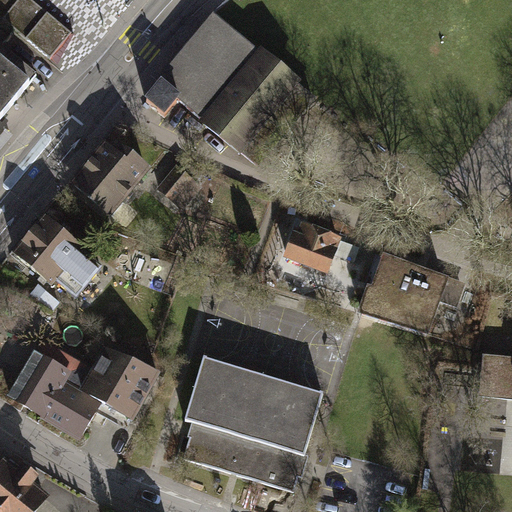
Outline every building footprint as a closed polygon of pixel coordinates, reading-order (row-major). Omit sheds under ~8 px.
[(22,0),(0,0),(0,26),(47,65),(70,39),(22,0)] [(216,20),(146,104),(167,121),(181,104),(260,168),(315,102),(216,20)] [(0,64),(0,129),(32,90),(0,64)] [(69,196),(109,228),(149,178),(120,155),(115,161),(104,153),(69,196)] [(178,162),(154,193),(171,206),(195,175),(178,162)] [(45,220),(11,264),(51,295),(54,291),(83,313),(114,273),(45,220)] [(342,238),(296,222),(283,257),(329,274),(342,238)] [(358,314),(427,334),(449,281),(385,256),(372,289),(368,288),(358,314)] [(34,287),(27,298),(50,314),(57,304),(34,287)] [(160,381),(108,354),(97,374),(39,343),(4,407),(79,448),(99,413),(132,431),(160,381)] [(511,360),(485,358),(481,397),(511,400),(511,360)] [(323,402),(205,365),(184,432),(191,434),(188,444),(192,446),(187,461),(295,494),(323,402)] [(15,480),(0,469),(0,511),(48,511),(52,507),(36,495),(43,486),(22,471),(15,480)]
